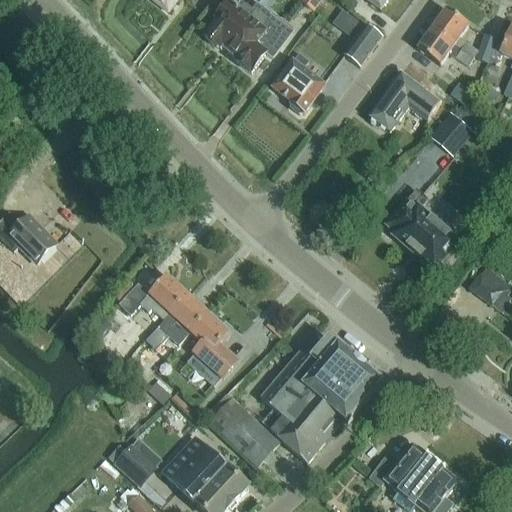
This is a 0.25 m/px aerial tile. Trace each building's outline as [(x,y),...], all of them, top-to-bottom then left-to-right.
[(151,0),(168,13),(177,0),(151,0)] [(235,64),(252,76),(267,56),(273,60),(292,35),(269,18),(271,17),(248,0),(244,0),(236,11),(229,6),(216,23),(217,24),(204,40),(220,52),(222,50),(237,61),(235,64)] [(304,0),(302,4),(313,13),(323,0),(304,0)] [(361,0),(381,13),(389,0),(361,0)] [(460,42),(469,29),(447,13),(432,33),(473,62),(478,55),(460,42)] [(344,59),(360,71),(383,41),(367,29),(344,59)] [(511,31),(505,47),(501,57),(511,61),(511,31)] [(418,53),(440,69),(449,56),(468,70),(473,62),(432,33),(418,53)] [(496,43),(485,39),(476,61),(486,66),(489,60),(490,57),(496,43)] [(490,57),(489,60),(498,63),(499,62),(499,61),(501,57),(505,47),(496,43),(490,57)] [(309,65),(299,57),(294,64),(293,64),(272,92),(291,105),(290,106),(291,112),(299,117),(304,117),(326,89),(303,72),(309,65)] [(369,120),(390,136),(409,110),(428,124),(441,106),(401,76),(369,120)] [(462,109),(453,119),(470,134),(479,124),(462,109)] [(451,118),(432,141),(452,158),(472,136),(470,134),(453,119),(453,120),(451,118)] [(511,160),(511,143),(504,138),(494,151),(511,163),(511,160)] [(458,245),(421,212),(427,203),(417,195),(407,206),(406,205),(387,227),(396,235),(394,238),(434,272),(437,269),(445,276),(463,255),(455,248),(458,245)] [(38,267),(57,248),(28,220),(21,227),(10,215),(0,224),(0,241),(14,255),(20,249),(38,267)] [(500,315),(510,301),(507,299),(511,291),(511,290),(485,273),(481,279),(478,276),(467,292),(500,315)] [(152,313),(165,324),(188,298),(167,279),(150,298),(139,288),(135,291),(128,285),(118,296),(125,302),(119,308),(131,319),(141,308),(149,316),(152,313)] [(166,337),(174,329),(172,328),(177,323),(191,336),(209,317),(188,298),(165,324),(146,344),(156,354),(169,340),(166,337)] [(214,391),(231,372),(213,355),(230,336),(209,317),(191,336),(204,348),(187,366),(214,391)] [(102,321),(90,334),(99,341),(110,328),(102,321)] [(383,386),(329,340),(310,361),(302,354),(285,374),(344,424),(348,427),(383,386)] [(271,435),(307,467),(344,424),(285,374),(261,403),(283,421),(271,435)] [(162,408),(173,396),(158,383),(147,394),(162,408)] [(257,470),(262,465),(279,447),(233,403),(211,426),(257,470)] [(201,511),(229,511),(249,492),(229,474),(198,445),(166,479),(197,508),(201,511)] [(120,448),(108,461),(115,467),(127,454),(120,448)] [(115,467),(114,468),(141,492),(145,487),(146,486),(158,472),(132,448),(127,454),(115,467)] [(437,511),(459,485),(413,449),(395,471),(385,463),(370,482),(381,490),(385,485),(399,496),(391,506),(397,511),(413,511),(416,510),(418,511),(437,511)] [(141,492),(140,493),(160,511),(161,511),(167,505),(146,486),(145,487),(141,492)] [(131,499),(134,502),(128,509),(131,511),(146,511),(149,509),(135,495),(131,499)]
